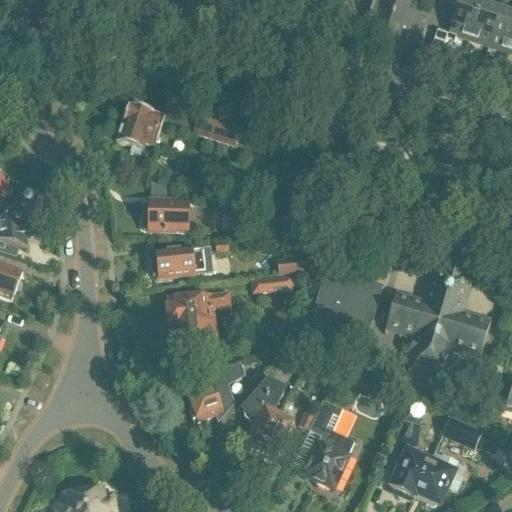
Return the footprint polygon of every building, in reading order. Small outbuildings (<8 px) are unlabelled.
[(410,4),(397,0),(369,0),(366,10),(419,28),(421,21),(406,17),(410,4)] [(458,0),(446,37),(435,33),(429,51),(440,55),(445,42),(452,45),(454,40),(466,44),(480,0),(471,0),(470,4),(459,0),(458,0)] [(490,0),(480,0),(466,44),(487,51),(499,13),(487,9),(490,0)] [(511,7),(509,17),(499,13),(487,51),(506,57),(511,39),(511,7)] [(419,28),(366,10),(359,32),(397,45),(401,33),(415,38),(419,28)] [(117,146),(132,151),(131,156),(139,159),(143,148),(154,151),(163,123),(193,133),(192,138),(233,152),(239,134),(168,110),(163,122),(129,110),(128,113),(125,114),(122,122),(124,124),(117,146)] [(0,206),(12,197),(3,187),(7,184),(0,175),(0,206)] [(140,222),(140,229),(142,234),(147,234),(147,236),(175,238),(175,236),(188,236),(189,228),(191,228),(192,207),(177,207),(148,205),(148,219),(143,219),(140,222)] [(0,254),(4,255),(6,250),(26,256),(27,255),(26,255),(23,238),(29,237),(26,217),(20,218),(19,211),(20,211),(19,210),(12,216),(5,209),(0,213),(0,226),(0,227),(0,254)] [(150,271),(151,282),(156,281),(156,284),(194,281),(193,278),(211,276),(210,252),(192,254),(191,252),(153,256),(155,270),(150,271)] [(302,261),(276,264),(278,279),(304,276),(302,261)] [(0,301),(10,306),(23,276),(0,267),(0,301)] [(405,357),(409,358),(401,382),(440,393),(443,381),(456,384),(464,356),(480,361),(491,324),(463,315),(470,289),(465,279),(462,278),(464,272),(448,268),(446,273),(443,272),(432,278),(425,304),(397,296),(386,333),(410,340),(405,343),(403,351),(405,357)] [(315,308),(330,313),(323,337),(365,350),(383,289),(326,272),(315,308)] [(252,298),(293,294),(292,280),(251,284),(252,298)] [(229,310),(228,295),(175,300),(175,310),(165,311),(168,338),(177,337),(178,346),(217,343),(214,312),(229,310)] [(290,346),(305,351),(309,338),(294,334),(290,346)] [(213,391),(212,391),(189,399),(198,426),(223,417),(223,416),(228,414),(227,410),(230,408),(224,391),(227,390),(245,379),(241,368),(214,377),(218,389),(213,391)] [(511,382),(509,382),(500,414),(511,417),(511,382)] [(270,416),(273,417),(285,392),(266,383),(238,413),(243,416),(243,421),(250,427),(255,426),(263,413),(270,416)] [(311,463),(303,482),(332,496),(355,446),(333,436),(339,422),(343,414),(323,405),(316,420),(299,458),(311,463)] [(246,434),(248,440),(247,442),(276,457),(278,455),(282,455),(286,447),(284,442),(292,427),(273,417),(270,416),(263,413),(255,426),(250,427),(246,434)] [(298,430),(308,434),(314,420),(304,416),(298,430)] [(451,421),(449,425),(442,440),(475,455),(483,436),(451,421)] [(418,452),(419,429),(403,424),(394,445),(410,451),(418,452)] [(399,467),(388,490),(391,492),(390,496),(411,506),(413,502),(430,465),(405,453),(399,450),(393,464),(399,467)] [(430,465),(413,502),(417,504),(419,500),(440,510),(447,494),(450,495),(454,497),(458,489),(461,481),(465,472),(457,468),(457,466),(434,456),(430,465)] [(103,498),(102,492),(62,499),(63,505),(54,507),(55,511),(54,511),(115,511),(113,496),(103,498)]
